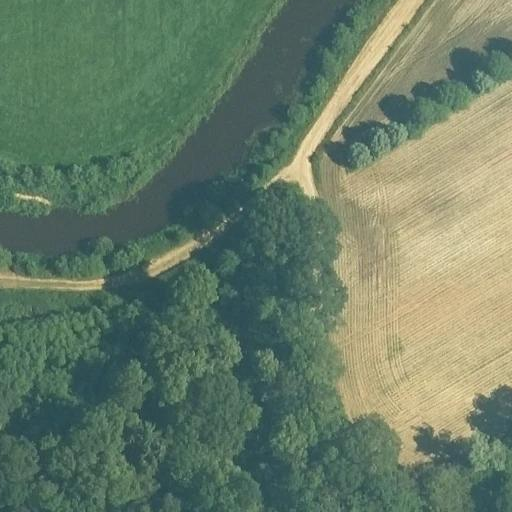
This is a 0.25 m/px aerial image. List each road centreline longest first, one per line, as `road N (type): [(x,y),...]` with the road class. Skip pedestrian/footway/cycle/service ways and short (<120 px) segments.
road 1 (track): [(439,511),(346,440),(333,419),(314,207),(299,165)]
road 2 (track): [(299,165),(234,221),(143,273),(88,283),(0,283)]
road 3 (track): [(411,0),(299,165)]
